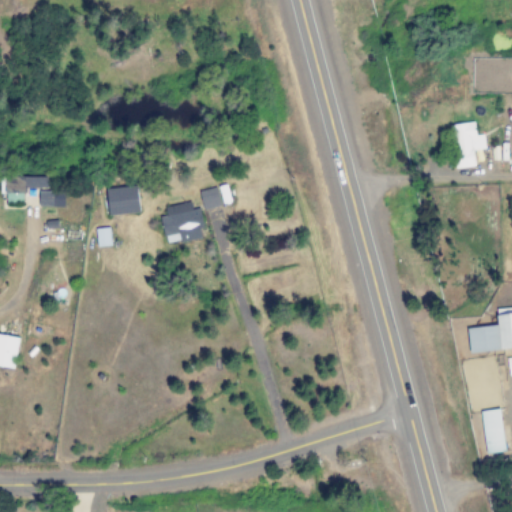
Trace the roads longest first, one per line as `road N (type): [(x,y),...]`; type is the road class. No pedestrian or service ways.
road 1 (primary): [(425,511),(295,0)]
road 2 (tertiary): [(399,412),(166,479),(0,482)]
